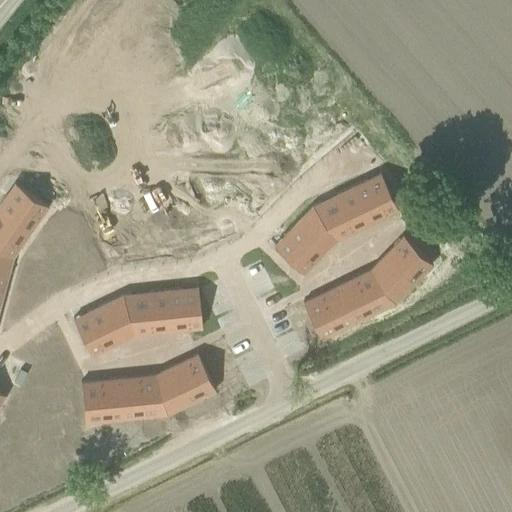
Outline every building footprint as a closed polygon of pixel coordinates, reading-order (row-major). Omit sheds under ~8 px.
[(366,177),(351,184),(369,221),(398,207),(382,174),(368,181),(366,177)] [(6,193),(0,201),(0,209),(30,230),(48,205),(18,184),(10,196),(6,193)] [(351,184),(319,200),(337,237),(369,221),(351,184)] [(312,204),(296,220),(325,249),(336,237),(337,237),(319,200),(312,204)] [(0,246),(13,255),(30,230),(0,209),(0,246)] [(287,235),(277,246),(303,272),(325,249),(296,220),(284,232),(287,235)] [(403,233),(381,256),(410,285),(422,273),(419,270),(429,259),(403,233)] [(0,268),(8,271),(12,256),(12,255),(0,246),(0,268)] [(381,256),(369,268),(387,304),(394,301),(410,285),(381,256)] [(0,301),(8,271),(0,268),(0,301)] [(369,268),(337,284),(355,321),(372,312),(370,308),(384,301),(386,305),(387,304),(369,268)] [(337,284),(303,300),(319,333),(336,325),(338,329),(355,321),(337,284)] [(182,286),(165,288),(170,329),(201,326),(197,289),(182,291),(182,286)] [(165,288),(129,292),(133,333),(170,329),(165,288)] [(121,293),(101,303),(119,340),(133,333),(129,292),(121,293)] [(88,314),(74,321),(90,354),(119,340),(101,303),(86,310),(88,314)] [(197,352),(169,366),(186,403),(202,395),(200,391),(213,385),(197,352)] [(169,366),(154,373),(158,413),(166,413),(186,403),(169,366)] [(154,373),(118,376),(122,417),(141,415),(140,411),(156,409),(156,414),(158,413),(154,373)] [(118,376),(80,380),(84,417),(103,415),(103,419),(122,417),(118,376)] [(21,423),(32,435),(74,397),(62,384),(21,423)]
